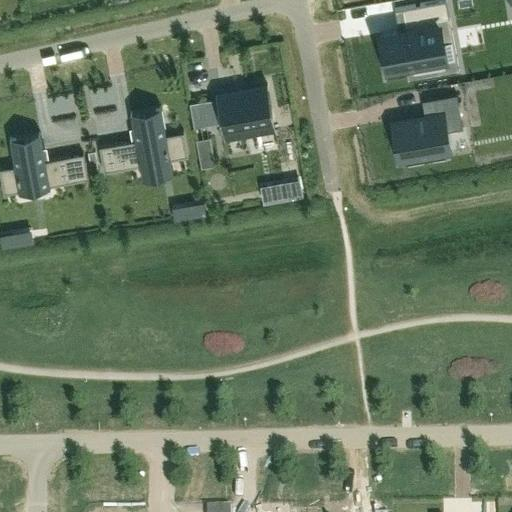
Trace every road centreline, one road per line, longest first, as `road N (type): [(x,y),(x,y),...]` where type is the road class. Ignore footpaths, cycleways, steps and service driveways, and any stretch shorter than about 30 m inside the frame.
road 1 (unclassified): [(511,437),(35,445)]
road 2 (residential): [(298,0),(0,65)]
road 3 (residential): [(298,0),(333,191)]
